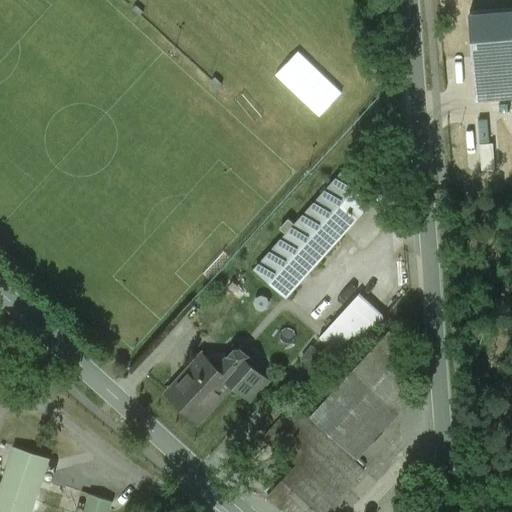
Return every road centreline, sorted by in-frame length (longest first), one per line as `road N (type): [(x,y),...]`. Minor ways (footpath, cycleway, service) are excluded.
road 1 (tertiary): [(448,511),(411,0)]
road 2 (tertiary): [(241,511),(0,293)]
